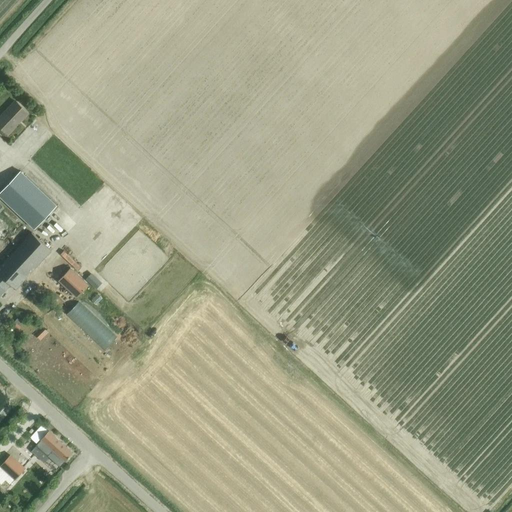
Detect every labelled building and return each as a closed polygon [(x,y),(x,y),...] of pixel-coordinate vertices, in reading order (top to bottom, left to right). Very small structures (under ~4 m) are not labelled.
[(0,127),(8,134),(28,113),(15,101),(0,116),(0,127)] [(20,173),(0,194),(0,198),(35,231),(57,207),(20,173)] [(0,266),(0,295),(10,284),(15,288),(51,250),(32,232),(0,266)] [(70,268),(58,280),(68,290),(77,298),(77,297),(89,285),(70,268)] [(91,274),(86,279),(96,289),(101,284),(91,274)] [(43,327),(35,335),(40,340),(48,332),(43,327)] [(36,445),(37,447),(60,467),(73,453),(42,425),(31,437),(37,443),(36,445)] [(10,455),(0,466),(15,479),(25,468),(10,455)]
